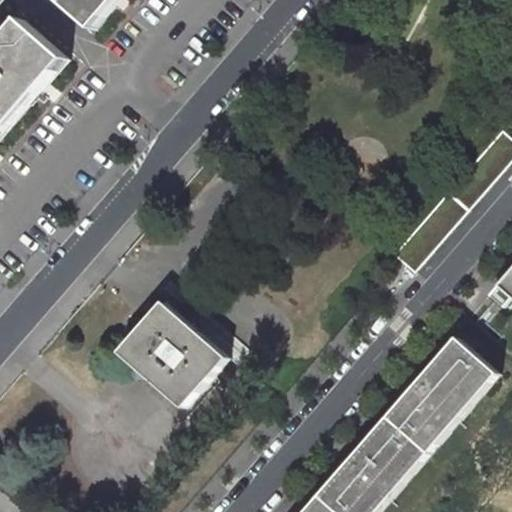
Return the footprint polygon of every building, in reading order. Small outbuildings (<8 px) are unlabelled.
[(64,0),(97,28),(116,6),(121,0),(64,0)] [(53,84),(74,58),(26,18),(0,48),(0,144),(39,99),(53,84)] [(511,138),(505,132),(397,255),(407,264),(416,272),(511,163),(511,138)] [(236,355),(174,301),(130,351),(193,405),(236,355)] [(385,511),(506,374),(466,338),(435,373),(313,511),(385,511)]
